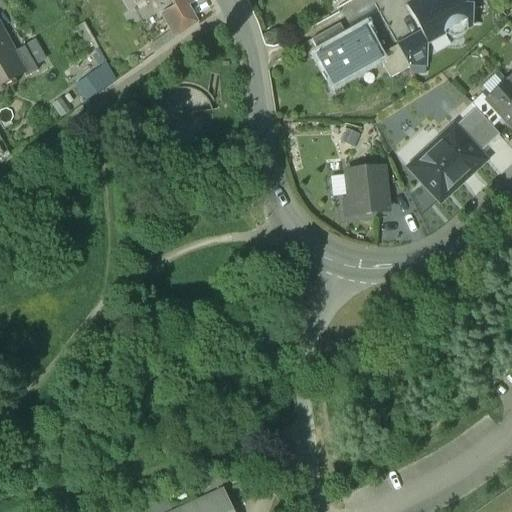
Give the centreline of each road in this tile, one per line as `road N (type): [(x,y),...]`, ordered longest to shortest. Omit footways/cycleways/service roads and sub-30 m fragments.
road 1 (residential): [(231,0),(253,69),(268,169),(289,226),(330,260),(359,270)]
road 2 (track): [(306,437),(67,511)]
road 3 (residential): [(511,191),(416,261),(359,270)]
